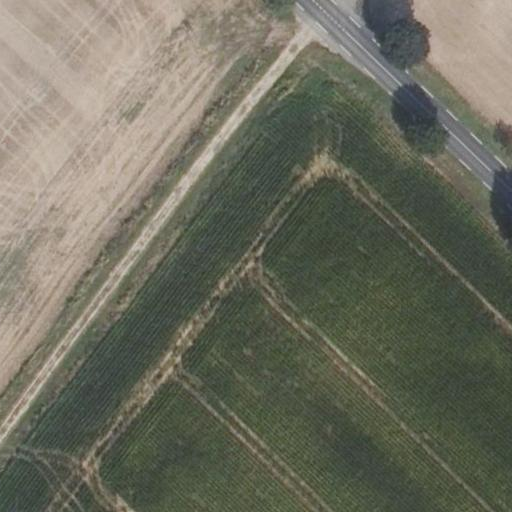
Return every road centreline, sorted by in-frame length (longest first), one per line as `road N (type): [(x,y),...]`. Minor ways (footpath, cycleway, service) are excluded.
road 1 (track): [(336,0),(0,445)]
road 2 (secondary): [(314,0),(511,190)]
